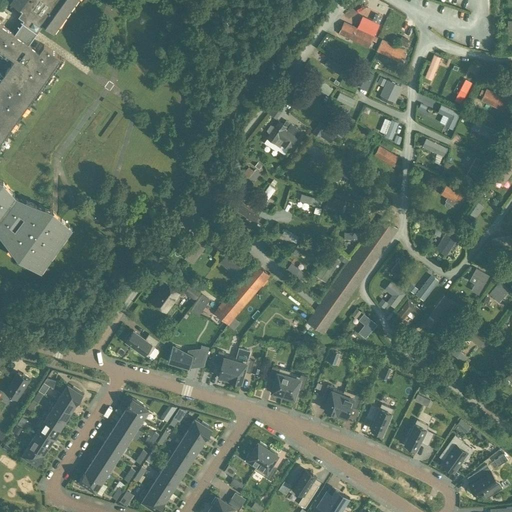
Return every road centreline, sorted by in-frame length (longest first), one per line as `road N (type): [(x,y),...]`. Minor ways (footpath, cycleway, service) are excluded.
road 1 (residential): [(103,511),(55,497),(52,485),(123,372)]
road 2 (residential): [(445,511),(449,497),(439,485),(305,426)]
road 3 (residential): [(270,415),(414,511)]
road 4 (residential): [(123,372),(250,409)]
road 5 (residential): [(250,409),(185,511)]
